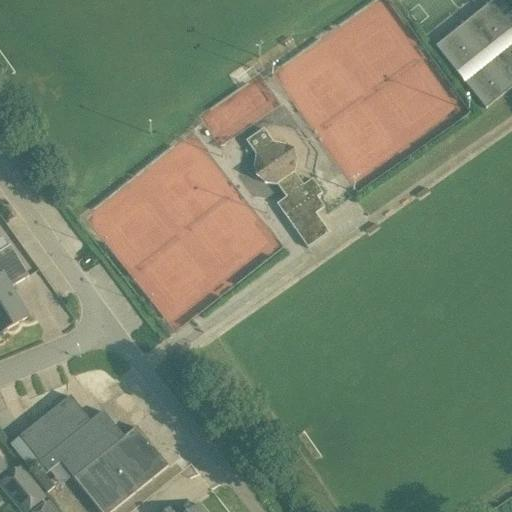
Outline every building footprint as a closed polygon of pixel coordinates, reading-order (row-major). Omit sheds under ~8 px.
[(511,16),(499,0),(494,0),(435,48),(480,111),(511,86),(511,16)] [(314,216),(323,210),(316,199),(321,195),(311,181),(302,188),(293,175),(296,163),(285,147),(272,145),(263,131),(245,143),(255,157),(253,169),(264,185),(276,187),(285,200),(276,206),(306,250),(328,235),(314,216)] [(10,243),(27,275),(35,270),(18,239),(10,243)] [(0,252),(0,333),(27,318),(9,288),(28,277),(9,247),(0,252)] [(40,464),(90,423),(80,410),(70,398),(25,434),(19,438),(40,464)] [(73,479),(124,439),(113,426),(103,413),(90,423),(40,464),(48,474),(60,464),(73,479)] [(99,511),(112,511),(168,468),(158,456),(136,429),(124,439),(73,479),(99,511)] [(0,486),(21,511),(27,511),(44,499),(20,469),(9,479),(4,473),(6,471),(0,462),(0,483),(1,485),(0,486)] [(54,488),(43,475),(36,481),(47,494),(54,488)] [(56,511),(49,502),(35,511),(56,511)]
